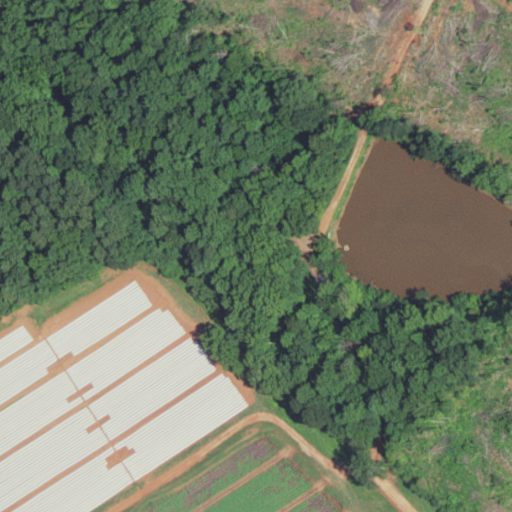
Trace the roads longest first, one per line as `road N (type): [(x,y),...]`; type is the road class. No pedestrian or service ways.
road 1 (track): [(118,0),(370,119)]
road 2 (track): [(314,249),(430,0)]
